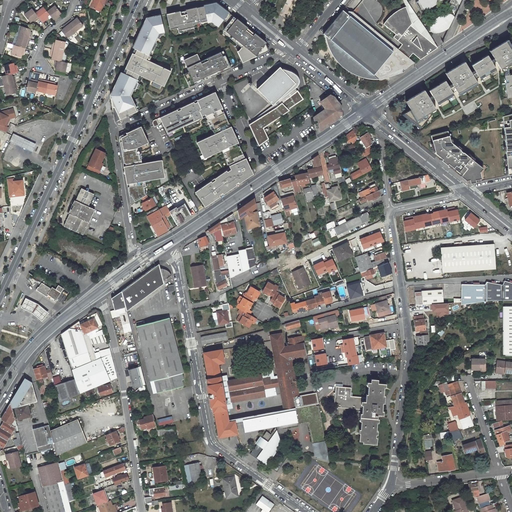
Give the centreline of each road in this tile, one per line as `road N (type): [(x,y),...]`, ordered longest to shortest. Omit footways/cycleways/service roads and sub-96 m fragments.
road 1 (primary): [(0,290),(135,0)]
road 2 (residential): [(172,249),(209,435),(307,511)]
road 3 (unclassified): [(172,249),(370,115)]
road 4 (residential): [(140,511),(121,374),(101,300)]
road 5 (unclassified): [(390,487),(409,364),(399,286)]
road 6 (unclassified): [(511,2),(359,106)]
road 7 (unclassified): [(132,254),(35,334),(0,379)]
road 8 (unclassified): [(370,115),(505,27)]
road 9 (unclassified): [(261,173),(132,254)]
road 10 (unclassified): [(0,406),(39,347),(101,300)]
road 11 (residential): [(262,310),(281,320),(399,286)]
road 12 (residential): [(132,254),(111,134)]
road 13 (unknown): [(342,375),(399,378),(386,400),(398,437)]
